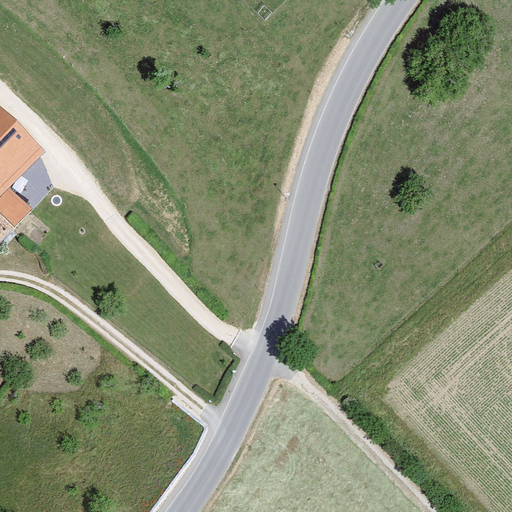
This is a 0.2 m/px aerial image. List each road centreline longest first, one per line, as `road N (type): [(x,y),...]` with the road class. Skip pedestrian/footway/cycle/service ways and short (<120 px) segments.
road 1 (tertiary): [(397,0),(323,137),(257,393),(181,511)]
road 2 (track): [(268,365),(303,383),(432,511)]
